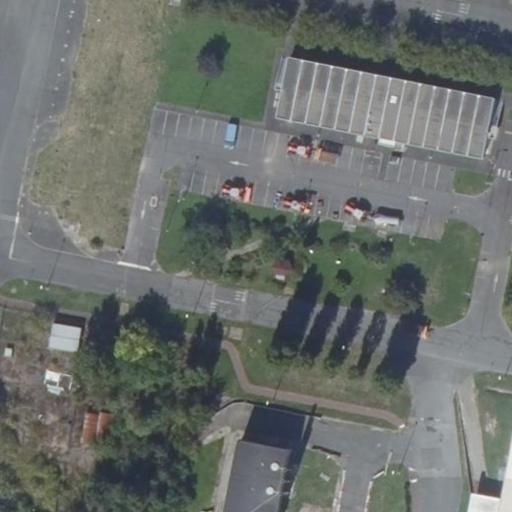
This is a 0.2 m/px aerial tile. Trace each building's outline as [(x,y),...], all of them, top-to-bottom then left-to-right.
[(495,101),(290,60),(278,120),(483,161),(495,101)] [(82,330),(53,325),(49,349),(78,354),(82,330)] [(96,413),(96,415),(79,412),(74,442),(91,445),(91,443),(106,446),(111,416),(96,413)] [(279,511),(291,452),(241,442),(241,444),(227,511),(279,511)] [(511,511),(511,453),(500,511),(511,511)] [(499,511),(502,500),(473,495),(469,511),(499,511)]
